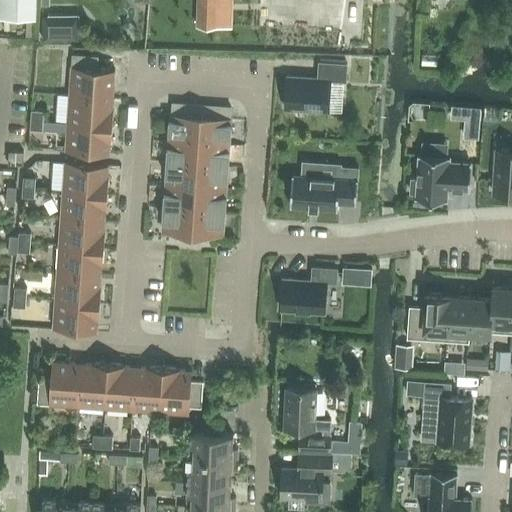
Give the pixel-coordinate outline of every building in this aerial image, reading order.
[(0,0),(0,18),(36,19),(36,0),(0,0)] [(219,25),(219,0),(197,0),(197,24),(219,25)] [(80,14),(43,15),(44,39),(80,39),(80,14)] [(72,53),(70,93),(113,96),(115,68),(98,67),(99,55),(72,53)] [(287,75),(285,108),(329,110),(331,79),(346,80),(347,63),(319,61),(318,77),(287,75)] [(112,108),(113,96),(70,93),(68,121),(113,124),(114,108),(112,108)] [(44,110),(32,109),(31,119),(43,120),(44,110)] [(169,138),(199,140),(201,116),(195,116),(188,116),(182,115),(172,114),(171,114),(169,138)] [(201,116),(199,140),(229,142),(231,119),(230,118),(219,118),(213,117),(207,117),(201,116)] [(43,129),(43,120),(31,119),(30,129),(43,129)] [(112,141),(113,124),(68,121),(66,150),(109,153),(110,141),(112,141)] [(168,161),(198,163),(199,140),(169,138),(168,161)] [(199,140),(198,163),(228,165),(229,142),(199,140)] [(511,149),(496,149),(493,193),(511,193),(511,149)] [(23,164),(24,150),(9,150),(8,163),(23,164)] [(450,155),(419,153),(418,178),(412,177),(411,192),(417,192),(416,197),(447,199),(447,187),(469,188),(471,162),(449,160),(450,155)] [(108,163),(65,160),(63,189),(108,192),(109,175),(108,175),(108,163)] [(168,161),(166,183),(196,185),(198,163),(168,161)] [(228,165),(198,163),(196,185),(226,187),(228,165)] [(356,203),(359,167),(340,165),(339,177),(301,174),(292,173),(290,205),(338,209),(338,202),(356,203)] [(36,177),(23,176),(23,186),(35,187),(36,177)] [(195,206),(196,185),(166,183),(165,204),(195,206)] [(225,208),(226,187),(196,185),(195,206),(225,208)] [(8,186),(7,195),(16,195),(17,187),(8,186)] [(35,187),(23,186),(22,195),(34,196),(35,187)] [(108,192),(63,189),(61,216),(105,219),(105,208),(107,208),(108,192)] [(7,195),(7,204),(15,204),(16,195),(7,195)] [(195,206),(165,204),(163,229),(193,232),(195,206)] [(225,208),(195,206),(193,232),(223,234),(225,208)] [(61,216),(59,244),(104,247),(105,230),(104,230),(105,219),(61,216)] [(19,236),(19,241),(31,242),(31,232),(19,231),(19,236)] [(10,235),(9,244),(18,244),(19,241),(19,236),(13,235),(10,235)] [(18,244),(18,250),(30,251),(31,242),(19,241),(18,244)] [(9,244),(9,253),(11,253),(18,253),(18,250),(18,244),(9,244)] [(104,247),(59,244),(57,271),(101,274),(102,263),(103,263),(104,247)] [(336,281),(337,268),(313,266),(312,279),(283,277),(281,309),(325,312),(327,281),(336,281)] [(343,267),(343,282),(353,282),(353,267),(343,267)] [(101,274),(57,271),(56,299),(100,302),(102,285),(100,285),(101,274)] [(0,282),(0,291),(8,292),(9,283),(0,282)] [(511,332),(511,331),(511,285),(493,285),(492,289),(492,296),(493,296),(490,331),(492,331),(511,332)] [(27,287),(15,286),(14,296),(27,297),(27,287)] [(450,293),(451,293),(451,292),(427,290),(426,306),(409,305),(407,337),(447,340),(450,293)] [(0,291),(0,300),(7,301),(8,292),(0,291)] [(469,332),(472,295),(451,293),(450,293),(447,340),(469,341),(470,332),(469,332)] [(490,331),(493,296),(492,296),(472,295),(469,332),(470,332),(492,333),(492,331),(490,331)] [(27,297),(14,296),(14,305),(26,306),(27,297)] [(100,302),(56,299),(54,327),(97,330),(98,318),(99,318),(100,302)] [(461,358),(446,357),(445,370),(460,371),(461,358)] [(39,377),(37,402),(78,405),(81,362),(52,360),(51,377),(39,377)] [(81,362),(78,405),(105,407),(108,363),(92,361),(92,363),(81,362)] [(108,363),(105,407),(133,409),(136,366),(125,365),(125,364),(108,363)] [(136,366),(133,409),(160,411),(164,366),(147,365),(147,367),(136,366)] [(164,366),(160,411),(189,413),(190,405),(202,406),(203,380),(191,380),(192,370),(180,369),(180,367),(164,366)] [(426,381),(425,395),(440,396),(437,441),(469,443),(473,397),(450,395),(451,382),(426,381)] [(299,449),(329,449),(330,418),(314,417),(315,387),(284,386),(283,427),(299,427),(299,449)] [(190,431),(189,456),(209,457),(232,458),(233,450),(238,450),(238,447),(233,447),(233,433),(219,433),(207,432),(190,431)] [(93,446),(103,446),(104,434),(94,434),(93,446)] [(112,447),(113,435),(104,434),(103,446),(112,447)] [(141,436),(131,435),(130,448),(140,448),(141,436)] [(150,446),(150,455),(159,455),(159,446),(150,446)] [(61,460),(61,461),(70,461),(70,452),(61,452),(61,460)] [(70,452),(70,461),(79,461),(79,452),(70,452)] [(282,465),(281,495),(307,495),(307,503),(330,503),(331,482),(320,482),(321,470),(331,470),(331,452),(299,452),(298,465),(282,465)] [(110,454),(109,463),(118,463),(119,454),(110,454)] [(119,454),(118,463),(127,464),(127,454),(119,454)] [(150,455),(149,464),(158,464),(159,455),(150,455)] [(189,456),(188,481),(231,483),(232,469),(237,470),(237,466),(232,466),(232,458),(209,457),(189,456)] [(471,511),(472,498),(456,497),(457,473),(431,471),(431,473),(430,495),(428,495),(427,511),(471,511)] [(188,489),(187,505),(207,506),(230,507),(231,499),(236,499),(236,496),(231,496),(231,483),(188,481),(188,489)] [(148,494),(147,503),(157,504),(157,495),(148,494)] [(65,511),(66,501),(40,500),(39,511),(65,511)] [(89,511),(90,502),(66,501),(65,511),(89,511)] [(113,511),(114,503),(90,502),(89,511),(113,511)] [(137,511),(138,504),(114,503),(113,511),(137,511)] [(147,503),(147,511),(156,511),(157,504),(147,503)]
